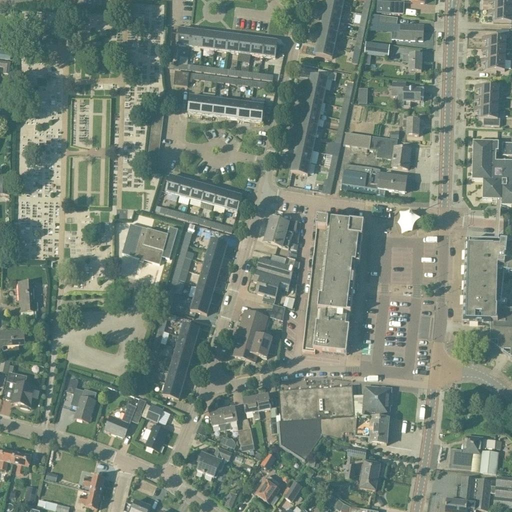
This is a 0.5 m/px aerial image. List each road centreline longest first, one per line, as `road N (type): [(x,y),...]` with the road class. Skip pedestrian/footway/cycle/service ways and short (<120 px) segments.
road 1 (residential): [(203,390),(296,371),(408,376),(412,332),(438,335)]
road 2 (tertiary): [(443,220),(452,0)]
road 3 (residential): [(203,390),(263,192)]
road 4 (residential): [(270,163),(300,9)]
road 5 (residential): [(416,511),(435,369)]
road 6 (residential): [(128,462),(0,419)]
